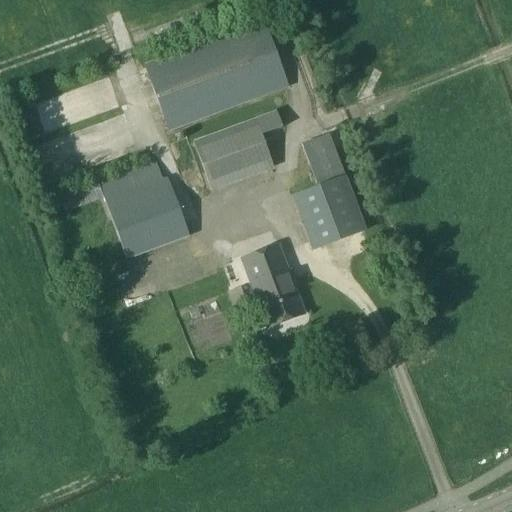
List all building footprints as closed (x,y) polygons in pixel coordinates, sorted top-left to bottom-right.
[(168,133),(288,89),(263,22),(143,66),(168,133)] [(211,193),(272,170),(259,137),(280,130),(274,113),(193,144),(211,193)] [(312,252),(362,234),(365,233),(328,135),(301,146),(317,188),(291,197),(312,252)] [(163,180),(156,161),(59,197),(64,213),(103,200),(126,262),(189,239),(167,179),(163,180)] [(243,260),(254,292),(268,330),(302,317),(277,248),(243,260)]
